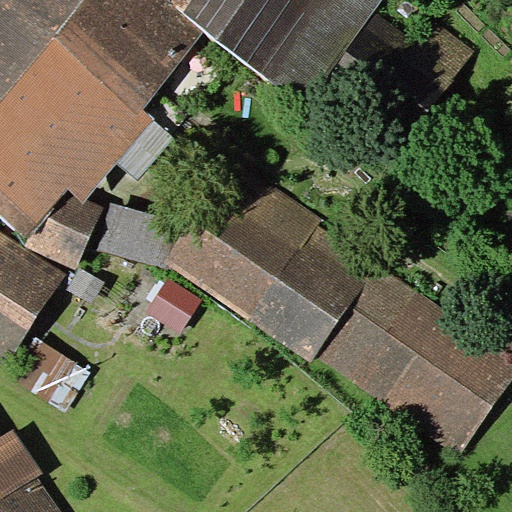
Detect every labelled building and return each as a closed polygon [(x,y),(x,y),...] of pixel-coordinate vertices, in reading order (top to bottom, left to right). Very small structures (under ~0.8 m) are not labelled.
[(0,0),(0,214),(29,239),(68,188),(84,202),(152,118),(142,111),(205,30),(168,0),(0,0)] [(168,0),(205,30),(307,106),(347,49),(381,0),(168,0)] [(474,52),(399,0),(381,0),(347,49),(434,109),(474,52)] [(242,183),(186,269),(274,325),(329,239),(242,183)] [(100,208),(84,202),(68,188),(29,239),(25,245),(77,267),(100,208)] [(0,357),(8,362),(66,275),(0,232),(0,357)] [(398,283),(329,239),(274,325),(342,369),(398,283)] [(511,380),(511,356),(398,283),(342,369),(467,449),(511,380)] [(0,437),(0,511),(64,511),(41,477),(44,475),(13,428),(0,437)]
